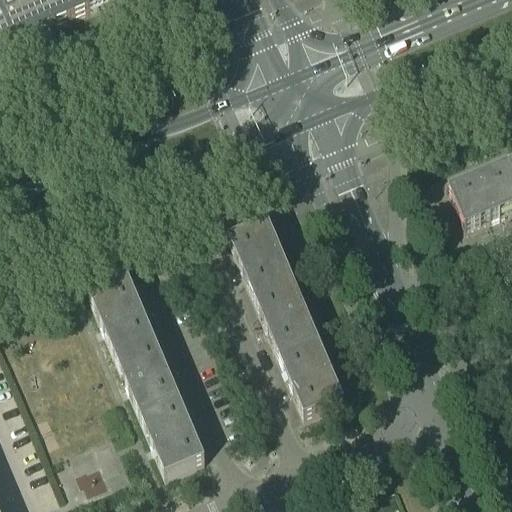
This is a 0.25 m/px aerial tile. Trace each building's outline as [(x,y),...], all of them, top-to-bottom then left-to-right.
[(21,0),(0,9),(0,55),(133,0),(21,0)] [(511,172),(447,199),(464,239),(511,218),(511,172)] [(267,232),(228,248),(303,428),(342,412),(267,232)] [(128,290),(89,307),(164,486),(203,470),(128,290)] [(500,292),(488,297),(496,316),(508,311),(500,292)]
